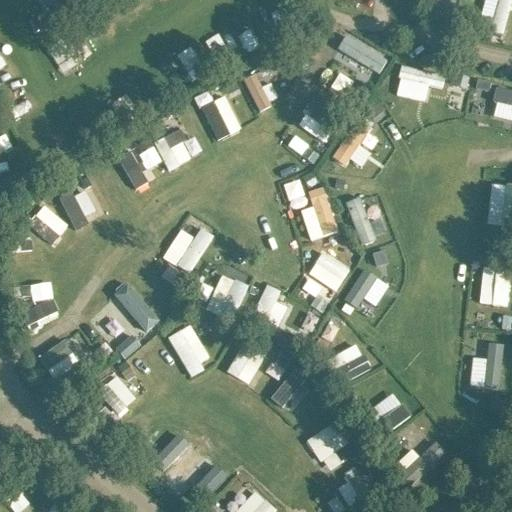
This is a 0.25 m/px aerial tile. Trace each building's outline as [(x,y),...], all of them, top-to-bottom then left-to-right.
[(511,39),(511,0),(494,0),(491,26),(501,27),(499,38),(511,39)] [(359,71),(355,77),(369,87),(386,63),(347,35),(334,53),(359,71)] [(193,55),(175,65),(184,81),(203,70),(193,55)] [(9,60),(0,64),(0,79),(4,87),(19,78),(9,60)] [(278,101),(270,83),(260,88),(254,75),(241,81),(256,111),(278,101)] [(421,78),(419,92),(436,94),(438,81),(421,78)] [(393,85),(382,90),(402,131),(414,125),(393,85)] [(511,91),(496,87),(488,116),(511,122),(511,91)] [(25,89),(9,98),(19,116),(35,108),(25,89)] [(418,110),(436,114),(439,97),(421,93),(418,110)] [(224,97),(199,108),(215,142),(240,130),(224,97)] [(296,129),(328,143),(338,118),(306,104),(296,129)] [(333,162),(345,168),(349,161),(360,166),(366,153),(359,150),(370,127),(353,118),(333,162)] [(194,138),(186,142),(180,129),(152,142),(165,171),(201,155),(194,138)] [(131,190),(146,184),(131,148),(116,154),(131,190)] [(280,185),(285,202),(303,196),(297,179),(280,185)] [(511,186),(490,184),(485,225),(511,229),(511,225),(511,186)] [(71,193),(84,221),(96,215),(83,187),(71,193)] [(322,188),(306,194),(310,207),(298,211),(309,242),(337,233),(322,188)] [(73,226),(83,221),(70,195),(60,200),(73,226)] [(360,247),(375,241),(359,198),(344,203),(360,247)] [(59,237),(69,226),(43,205),(34,217),(59,237)] [(199,228),(192,238),(179,230),(161,258),(189,276),(213,238),(199,228)] [(306,274),(333,293),(348,271),(321,253),(306,274)] [(483,270),(482,304),(508,305),(509,271),(483,270)] [(221,275),(204,310),(231,323),(248,287),(221,275)] [(126,282),(111,295),(144,336),(159,323),(126,282)] [(287,309),(275,303),(280,293),(267,286),(247,324),(272,338),(287,309)] [(298,302),(321,311),(326,299),(303,290),(298,302)] [(358,335),(371,312),(343,296),(330,319),(358,335)] [(52,300),(22,311),(29,328),(58,317),(52,300)] [(204,371),(199,363),(208,358),(190,325),(166,338),(188,379),(204,371)] [(115,351),(124,360),(139,346),(131,336),(115,351)] [(226,373),(248,386),(268,352),(246,339),(226,373)] [(53,382),(79,363),(63,340),(36,360),(53,382)] [(321,362),(327,373),(361,357),(355,346),(321,362)] [(489,347),(488,359),(477,357),(474,382),(498,385),(503,349),(489,347)] [(294,368),(268,398),(280,409),(306,379),(294,368)] [(117,417),(136,398),(114,376),(95,394),(117,417)] [(382,437),(411,418),(402,405),(374,424),(382,437)] [(323,461),(330,472),(342,465),(334,452),(348,443),(335,422),(302,441),(316,465),(323,461)] [(163,459),(182,477),(208,450),(189,432),(163,459)] [(350,445),(336,452),(342,463),(356,455),(350,445)] [(414,454),(413,452),(399,458),(407,479),(446,463),(438,445),(414,454)] [(344,474),(348,483),(336,489),(345,507),(369,496),(356,469),(344,474)] [(253,491),(234,511),(273,511),(275,511),(253,491)]
